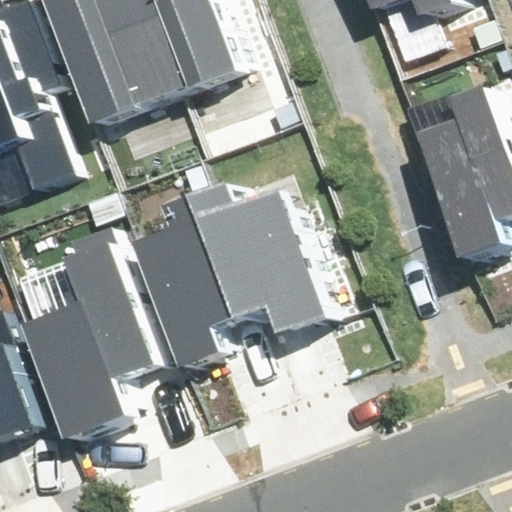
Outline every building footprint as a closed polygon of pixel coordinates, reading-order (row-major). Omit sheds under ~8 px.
[(55,186),(103,169),(76,94),(59,100),(32,24),(19,28),(9,0),(0,0),(0,173),(45,157),(55,186)] [(75,0),(120,119),(195,91),(161,0),(75,0)] [(161,0),(195,91),(266,66),(242,0),(161,0)] [(453,130),(499,258),(511,253),(511,83),(487,92),(496,115),(453,130)] [(316,324),(354,309),(305,181),(272,193),(263,170),(226,184),(275,312),(307,301),(316,324)] [(165,233),(214,362),(252,347),(243,324),(275,312),(226,184),(190,197),(199,220),(165,233)] [(46,314),(89,439),(157,416),(143,375),(179,363),(131,225),(84,242),(102,294),(46,314)] [(0,415),(12,411),(21,434),(64,418),(20,301),(0,308),(0,415)]
